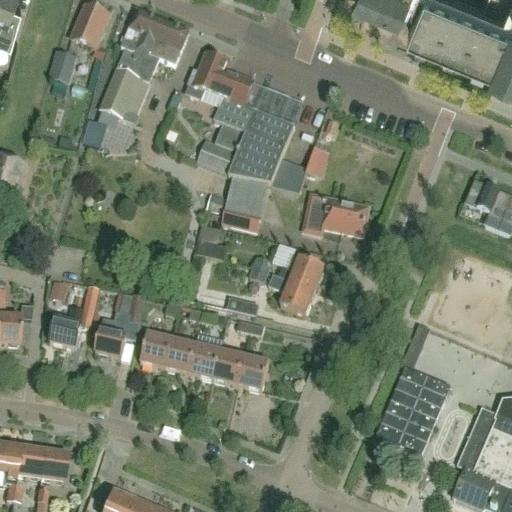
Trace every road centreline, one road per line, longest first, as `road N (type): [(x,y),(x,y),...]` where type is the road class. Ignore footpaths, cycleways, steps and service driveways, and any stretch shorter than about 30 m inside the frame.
road 1 (residential): [(283,487),(171,443),(27,414)]
road 2 (residential): [(283,487),(370,280),(393,249)]
road 3 (tertiary): [(511,142),(273,43)]
road 4 (residential): [(27,414),(40,288),(0,277)]
